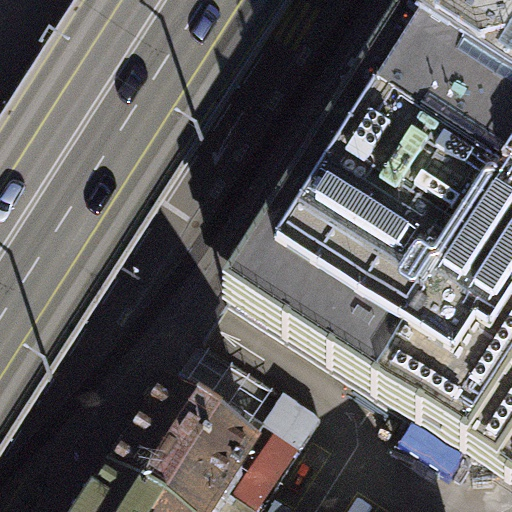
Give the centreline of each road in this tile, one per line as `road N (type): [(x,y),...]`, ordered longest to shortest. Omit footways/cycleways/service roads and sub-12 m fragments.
road 1 (tertiary): [(285,0),(120,282),(0,466)]
road 2 (primary): [(0,354),(218,0)]
road 3 (primary): [(133,0),(0,207)]
